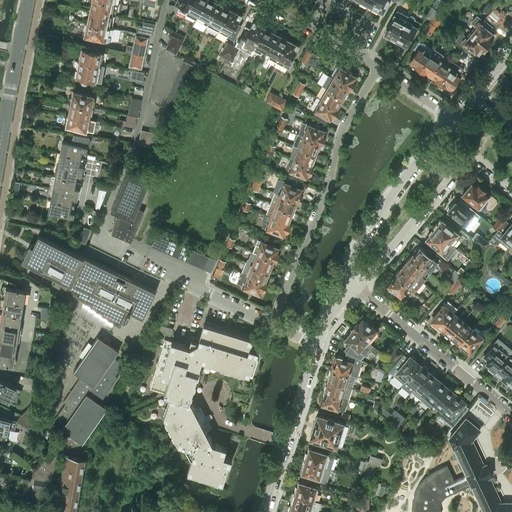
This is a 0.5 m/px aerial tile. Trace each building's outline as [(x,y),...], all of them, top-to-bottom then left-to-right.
[(105,0),(91,0),(90,10),(115,15),(117,3),(105,0)] [(178,9),(185,13),(191,0),(176,0),(175,3),(180,5),(178,9)] [(191,0),(185,13),(196,19),(205,0),(191,0)] [(206,24),(218,3),(214,1),(213,0),(205,0),(196,19),(206,24)] [(373,0),(371,6),(375,8),(374,10),(377,12),(378,10),(382,12),(388,0),(373,0)] [(433,4),(432,6),(425,16),(431,19),(434,14),(436,12),(435,12),(436,10),(434,8),(435,7),(436,8),(441,1),(440,0),(435,0),(435,1),(433,0),(431,3),(433,4)] [(487,13),(493,6),(488,1),(482,9),(487,13)] [(499,3),(497,2),(484,19),(487,21),(491,25),(506,37),(511,30),(509,28),(509,29),(502,23),(503,21),(500,18),(503,15),(494,8),(499,3)] [(218,31),(229,9),(228,8),(228,7),(225,5),(223,6),(218,3),(206,24),(218,31)] [(236,24),(241,15),(229,9),(218,31),(225,35),(233,39),(240,26),(236,24)] [(115,15),(90,10),(87,22),(112,28),(115,15)] [(395,39),(405,21),(406,19),(394,12),(392,17),(393,17),(384,34),(395,39)] [(441,19),(434,14),(431,19),(429,21),(430,21),(436,26),(437,26),(441,19)] [(406,45),(419,22),(407,17),(406,19),(405,21),(395,39),(406,45)] [(152,35),(154,23),(143,21),(142,26),(137,25),(136,32),(148,34),(152,35)] [(424,30),(430,34),(436,26),(430,21),(424,30)] [(493,33),(487,29),(491,25),(487,21),(483,25),(478,21),(470,31),(486,45),(492,38),(490,36),(493,33)] [(112,28),(87,22),(84,34),(113,41),(116,28),(112,28)] [(246,46),(253,49),(264,28),(253,22),(244,39),(248,42),(246,46)] [(266,29),(264,28),(253,49),(260,53),(263,49),(266,51),(275,33),(271,31),(270,30),(267,28),(266,29)] [(184,37),(171,30),(168,36),(171,37),(181,43),(184,37)] [(486,45),(470,31),(466,36),(461,32),(454,41),(469,53),(472,49),(477,53),(479,50),(481,51),(486,45)] [(281,36),(275,33),(266,51),(270,53),(268,57),(275,61),(287,40),(286,39),(285,37),(282,36),(281,36)] [(135,35),(134,41),(146,44),(148,37),(135,35)] [(171,37),(168,43),(178,48),(181,43),(171,37)] [(292,58),(298,46),(287,40),(275,61),(283,65),(289,69),(294,59),(292,58)] [(146,44),(134,41),(133,48),(145,50),(146,44)] [(221,55),(226,58),(232,45),(227,42),(221,55)] [(166,48),(175,53),(178,48),(168,43),(166,48)] [(418,70),(430,52),(432,49),(422,43),(417,50),(416,50),(411,58),(412,58),(410,61),(413,64),(412,65),(418,70)] [(238,48),(232,45),(226,58),(232,61),(238,48)] [(79,52),(78,59),(104,64),(107,52),(82,48),(81,52),(79,52)] [(144,56),(145,50),(133,48),(131,54),(144,56)] [(301,60),(306,62),(312,52),(307,49),(301,60)] [(312,52),(306,62),(314,67),(320,56),(312,52)] [(430,52),(418,70),(425,74),(427,73),(429,75),(440,59),(430,52)] [(144,56),(131,54),(130,59),(142,62),(144,56)] [(104,64),(78,59),(76,66),(78,68),(76,76),(83,77),(82,78),(83,79),(86,80),(88,80),(88,78),(101,81),(104,64)] [(142,62),(130,59),(129,65),(141,68),(142,62)] [(440,59),(429,75),(433,77),(432,79),(439,83),(451,66),(440,59)] [(183,61),(181,67),(193,72),(195,66),(183,61)] [(451,66),(439,83),(445,88),(446,86),(450,88),(452,85),(453,86),(458,78),(457,78),(460,73),(451,66)] [(181,67),(178,73),(190,78),(193,72),(181,67)] [(340,67),(333,78),(348,87),(350,88),(355,81),(353,80),(355,76),(351,73),(352,72),(345,68),(344,69),(340,67)] [(178,73),(176,79),(188,84),(190,78),(178,73)] [(346,92),(348,87),(333,78),(328,75),(322,85),(327,88),(344,98),(346,94),(346,92)] [(176,79),(173,84),(185,89),(188,84),(176,79)] [(173,84),(171,90),(183,95),(185,89),(173,84)] [(303,88),(297,85),(292,93),(297,97),(303,88)] [(344,98),(327,88),(321,99),(336,108),(339,103),(341,103),(344,98)] [(171,90),(168,96),(180,101),(183,95),(171,90)] [(93,95),(73,91),(72,96),(70,96),(68,98),(69,101),(71,102),(71,103),(91,107),(93,95)] [(270,91),(265,101),(271,104),(276,94),(270,91)] [(276,94),(271,104),(276,107),(281,97),(276,94)] [(168,96),(166,102),(178,107),(180,101),(168,96)] [(334,116),(338,109),(336,108),(321,99),(316,96),(310,107),(314,110),(330,119),(332,115),(334,116)] [(137,116),(141,99),(131,97),(127,114),(137,116)] [(287,100),(281,97),(276,107),(281,109),(287,100)] [(166,102),(163,108),(175,113),(178,107),(166,102)] [(91,107),(71,103),(69,115),(88,119),(90,119),(92,107),(91,107)] [(163,108),(161,113),(173,119),(175,113),(163,108)] [(161,113),(158,120),(170,125),(173,119),(161,113)] [(135,128),(137,116),(127,114),(126,120),(119,119),(118,125),(135,128)] [(88,119),(69,115),(66,116),(64,117),(65,120),(67,121),(66,126),(86,130),(88,119)] [(281,116),(277,125),(283,128),(287,118),(281,116)] [(323,135),(324,130),(319,128),(320,127),(308,122),(307,124),(302,122),(298,134),(303,136),(319,143),(321,143),(324,135),(323,135)] [(152,146),(155,133),(141,130),(138,143),(152,146)] [(76,134),(74,143),(87,146),(89,135),(76,134)] [(319,143),(303,136),(298,147),(316,154),(318,149),(318,147),(319,143)] [(62,141),(60,152),(80,157),(82,150),(86,151),(87,146),(74,143),(62,141)] [(316,154),(298,147),(294,158),(311,165),(313,160),(314,159),(316,154)] [(80,157),(60,152),(58,164),(82,169),(83,165),(79,164),(80,157)] [(309,173),(313,165),(311,165),(294,158),(290,156),(285,169),(289,170),(306,177),(308,173),(309,173)] [(82,169),(58,164),(55,176),(76,180),(77,173),(81,174),(82,169)] [(112,175),(113,170),(100,167),(99,173),(112,175)] [(127,171),(110,211),(119,215),(111,234),(131,242),(144,210),(138,208),(149,180),(145,178),(146,175),(137,171),(136,175),(127,171)] [(111,182),(112,175),(99,173),(98,179),(111,182)] [(76,180),(55,176),(53,188),(77,193),(78,188),(74,187),(76,180)] [(300,193),(301,188),(297,186),(297,185),(290,182),(289,183),(285,182),(284,182),(279,180),(275,192),(296,201),(298,201),(302,193),(300,193)] [(484,203),(490,196),(484,192),(485,190),(477,184),(476,185),(472,182),(462,194),(481,210),(484,210),(486,207),(486,205),(484,203)] [(77,193),(53,188),(51,200),(71,204),(72,197),(76,198),(77,193)] [(98,189),(95,208),(98,209),(105,190),(98,189)] [(295,205),(296,201),(275,192),(270,203),(294,212),(296,207),(295,205)] [(71,204),(51,200),(48,212),(73,217),(74,212),(69,211),(71,204)] [(472,215),(456,202),(453,205),(451,206),(448,208),(448,210),(448,211),(464,225),(463,226),(468,230),(478,218),(473,214),(472,215)] [(292,217),(294,212),(270,203),(266,214),(288,222),(290,218),(292,217)] [(287,231),(290,223),(288,222),(266,214),(261,226),(271,230),(270,232),(278,234),(278,233),(283,235),(285,230),(287,231)] [(497,230),(498,229),(505,220),(500,216),(493,226),(497,230)] [(457,232),(441,219),(434,229),(453,245),(461,235),(462,236),(465,233),(460,228),(457,232)] [(507,247),(510,243),(511,241),(511,221),(510,224),(505,220),(498,229),(497,230),(489,240),(493,243),(494,243),(495,243),(496,243),(497,243),(498,242),(499,242),(499,241),(500,240),(507,247)] [(85,243),(91,230),(85,228),(80,241),(85,243)] [(434,229),(425,238),(445,254),(453,245),(434,229)] [(134,281),(38,234),(31,249),(29,248),(23,260),(51,273),(49,277),(85,303),(85,302),(91,304),(89,306),(90,307),(91,306),(96,308),(95,310),(96,311),(97,310),(102,312),(101,314),(102,315),(102,314),(108,316),(107,318),(108,319),(108,318),(114,321),(113,323),(114,322),(120,325),(125,316),(127,317),(130,311),(143,318),(156,291),(140,283),(139,283),(138,282),(137,285),(133,283),(134,281)] [(158,249),(163,237),(157,234),(152,246),(158,249)] [(487,242),(478,234),(474,239),(483,247),(487,242)] [(165,251),(170,239),(163,237),(158,249),(165,251)] [(176,242),(170,239),(165,251),(171,254),(176,242)] [(253,251),(273,259),(275,260),(278,252),(276,251),(278,247),(273,245),(274,244),(267,241),(266,242),(261,240),(260,245),(256,244),(253,251)] [(183,245),(176,242),(171,254),(178,257),(183,245)] [(183,245),(178,257),(184,260),(189,248),(183,245)] [(418,247),(411,256),(427,270),(429,272),(437,262),(435,261),(435,260),(433,258),(432,258),(425,252),(424,250),(421,247),(418,247)] [(196,251),(189,248),(184,260),(191,263),(196,251)] [(202,253),(196,251),(191,263),(197,265),(202,253)] [(273,259),(253,251),(252,251),(248,262),(270,271),(272,266),(271,264),(273,259)] [(209,256),(202,253),(197,265),(203,268),(209,256)] [(209,256),(203,268),(210,271),(215,259),(209,256)] [(406,262),(402,266),(422,282),(426,278),(423,276),(427,270),(411,256),(410,257),(408,257),(405,260),(406,262)] [(270,271),(248,262),(247,262),(242,273),(244,274),(264,282),(265,281),(266,277),(268,276),(270,271)] [(452,266),(460,273),(464,269),(456,262),(452,266)] [(224,266),(218,263),(214,272),(220,275),(224,266)] [(395,275),(409,286),(415,291),(422,282),(402,266),(400,269),(398,269),(395,272),(395,275)] [(264,282),(244,274),(241,281),(245,282),(243,287),(248,289),(247,290),(254,293),(255,292),(260,294),(262,289),(263,290),(267,282),(265,281),(264,282)] [(401,296),(409,286),(395,275),(387,285),(387,287),(391,290),(393,290),(401,296)] [(452,294),(462,282),(457,278),(448,290),(452,294)] [(22,303),(24,291),(5,288),(3,300),(22,303)] [(481,309),(487,302),(481,298),(478,302),(479,303),(477,306),(481,309)] [(22,303),(3,300),(1,313),(20,316),(22,303)] [(439,328),(440,327),(453,312),(443,304),(438,311),(437,311),(435,314),(431,320),(435,324),(434,325),(439,328)] [(42,308),(40,318),(54,321),(56,310),(42,308)] [(453,312),(440,327),(444,331),(445,333),(448,335),(449,335),(450,335),(462,320),(453,312)] [(20,316),(1,313),(0,320),(0,325),(18,328),(20,316)] [(501,314),(494,323),(499,327),(506,319),(501,314)] [(367,341),(377,328),(362,316),(358,321),(357,320),(351,328),(352,329),(367,341)] [(462,320),(450,335),(450,336),(451,338),(454,340),(455,340),(460,344),(472,328),(462,320)] [(203,323),(203,324),(199,338),(192,336),(190,340),(187,340),(186,345),(165,338),(149,387),(170,394),(164,415),(178,443),(190,447),(192,446),(195,451),(193,452),(187,471),(223,482),(227,466),(225,466),(226,463),(230,464),(232,458),(223,455),(226,447),(212,442),(206,430),(211,428),(200,408),(193,406),(189,399),(202,359),(217,364),(221,365),(220,368),(252,378),(257,359),(251,358),(252,355),(256,356),(258,350),(250,347),(252,339),(203,323)] [(154,323),(152,330),(166,335),(170,336),(170,335),(172,329),(154,323)] [(18,328),(0,325),(0,338),(16,341),(18,328)] [(472,328),(460,344),(459,345),(464,349),(464,348),(469,351),(474,346),(474,347),(477,344),(476,343),(477,342),(479,343),(481,340),(480,339),(482,336),(472,328)] [(367,341),(352,329),(349,333),(347,333),(345,335),(345,337),(344,338),(364,355),(372,345),(367,341)] [(82,442),(96,422),(107,407),(100,402),(117,377),(115,375),(123,364),(113,358),(119,350),(98,336),(73,371),(80,376),(63,401),(65,403),(57,414),(67,420),(61,428),(82,442)] [(16,341),(0,338),(0,350),(14,353),(16,341)] [(487,368),(493,372),(508,354),(502,350),(505,346),(501,343),(485,363),(488,366),(487,368)] [(388,358),(393,362),(400,353),(395,349),(388,358)] [(14,353),(0,350),(0,363),(12,365),(14,353)] [(504,379),(511,368),(511,350),(508,354),(493,372),(499,378),(500,376),(504,379)] [(357,376),(362,360),(346,351),(344,359),(343,359),(342,357),(338,355),(336,356),(335,356),(332,368),(349,373),(357,376)] [(405,379),(419,363),(415,360),(415,358),(413,356),(411,356),(410,355),(401,366),(396,362),(389,371),(394,375),(396,372),(405,379)] [(388,368),(378,362),(375,367),(384,372),(388,368)] [(423,366),(419,363),(405,379),(415,387),(428,371),(427,370),(427,368),(425,366),(423,366)] [(347,381),(349,373),(332,368),(331,368),(330,370),(328,374),(329,376),(328,380),(348,386),(349,382),(347,381)] [(424,395),(437,378),(434,375),(434,373),(431,371),(429,371),(428,371),(415,387),(411,391),(420,399),(424,395)] [(441,381),(437,378),(424,395),(433,402),(447,386),(446,385),(446,383),(443,381),(441,381)] [(0,396),(10,401),(16,387),(0,379),(0,396)] [(352,387),(348,386),(328,380),(327,384),(325,385),(324,389),(325,391),(324,392),(346,398),(348,399),(352,387)] [(447,386),(433,402),(442,410),(456,394),(452,390),(452,389),(449,386),(447,386)] [(343,410),(346,398),(324,392),(321,403),(321,404),(322,406),(326,407),(328,406),(343,410)] [(459,396),(456,394),(442,410),(439,414),(452,426),(467,408),(463,404),(465,401),(464,400),(464,399),(461,396),(459,396)] [(28,428),(40,413),(31,405),(21,415),(20,414),(16,421),(28,428)] [(382,412),(398,426),(401,422),(383,407),(382,412)] [(0,411),(0,435),(5,436),(8,424),(13,426),(16,417),(10,415),(10,414),(0,411)] [(37,430),(47,418),(42,414),(32,426),(37,430)] [(315,422),(315,423),(312,431),(311,431),(310,434),(311,435),(310,438),(335,446),(343,423),(335,420),(336,420),(324,417),(317,415),(317,417),(315,418),(314,420),(315,422)] [(483,465),(482,463),(471,440),(480,429),(466,418),(449,438),(466,474),(454,480),(447,465),(435,470),(428,474),(422,479),(417,486),(414,493),(412,501),(411,509),(411,511),(440,511),(439,508),(439,505),(440,503),(441,500),(443,498),(445,497),(447,495),(471,484),(483,511),(511,511),(511,501),(501,502),(489,477),(491,475),(486,464),(483,465)] [(416,442),(421,436),(418,434),(414,438),(409,435),(407,437),(407,439),(416,442)] [(422,437),(430,445),(434,441),(425,434),(422,437)] [(59,441),(61,438),(59,439),(34,469),(32,476),(53,480),(59,441)] [(308,453),(306,452),(303,460),(330,468),(334,456),(309,448),(308,453)] [(370,455),(368,461),(380,465),(382,458),(370,455)] [(75,511),(84,460),(84,459),(65,456),(54,511),(75,511)] [(330,468),(303,460),(301,468),(303,468),(302,473),(316,477),(315,479),(326,483),(330,468)] [(34,479),(33,487),(40,488),(37,501),(46,502),(50,482),(34,479)] [(298,486),(296,486),(295,486),(293,493),(314,500),(318,488),(299,482),(298,486)] [(352,501),(354,495),(342,491),(340,498),(352,501)] [(308,511),(316,511),(320,502),(314,500),(293,493),(289,506),(308,511)] [(373,511),(373,510),(369,510),(369,498),(356,498),(356,510),(353,510),(353,511),(373,511)] [(8,502),(6,511),(10,511),(13,511),(15,503),(8,502)]
